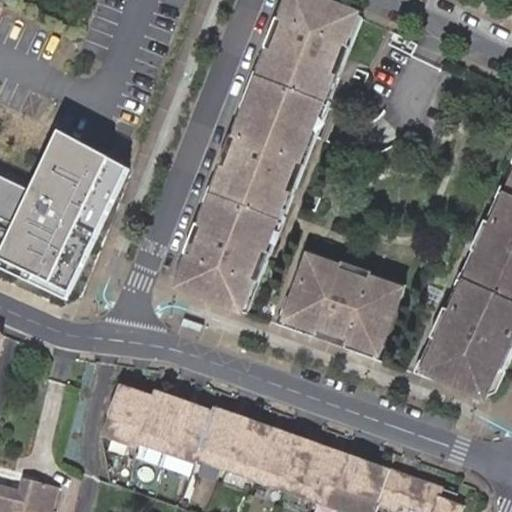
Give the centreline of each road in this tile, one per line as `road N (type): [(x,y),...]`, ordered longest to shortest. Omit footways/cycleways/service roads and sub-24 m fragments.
road 1 (residential): [(124,340),(185,349),(511,465)]
road 2 (residential): [(124,340),(250,0)]
road 3 (residential): [(0,305),(70,333),(124,340)]
road 4 (residential): [(397,0),(511,55)]
